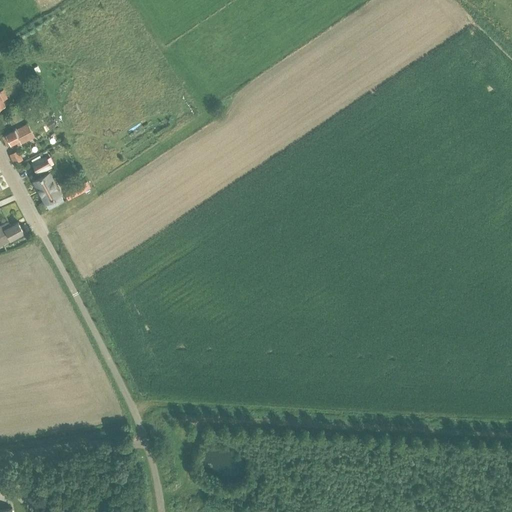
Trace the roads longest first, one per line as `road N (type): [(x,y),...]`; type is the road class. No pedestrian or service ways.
road 1 (unclassified): [(163,511),(147,442),(75,295)]
road 2 (residential): [(75,295),(0,152)]
road 3 (unknown): [(0,458),(147,442)]
